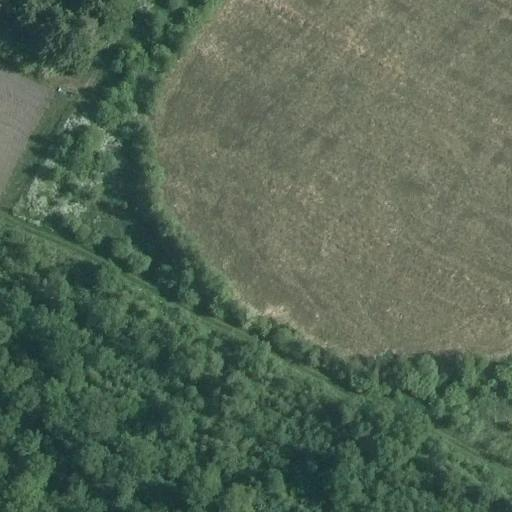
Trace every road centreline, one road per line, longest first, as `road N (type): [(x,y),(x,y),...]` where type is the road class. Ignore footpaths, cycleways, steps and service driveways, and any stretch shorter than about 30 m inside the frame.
road 1 (track): [(511,476),(3,221)]
road 2 (track): [(225,511),(95,444),(41,367),(0,337)]
